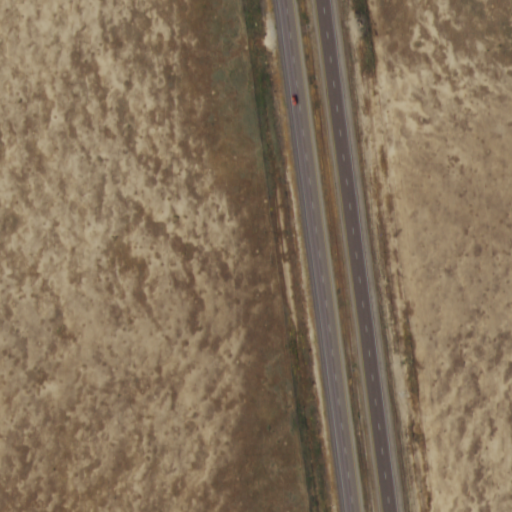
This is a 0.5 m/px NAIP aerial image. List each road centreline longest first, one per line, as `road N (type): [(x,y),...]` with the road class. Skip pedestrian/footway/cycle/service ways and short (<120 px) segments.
road 1 (trunk): [(393,511),(325,0)]
road 2 (trunk): [(282,0),(349,511)]
